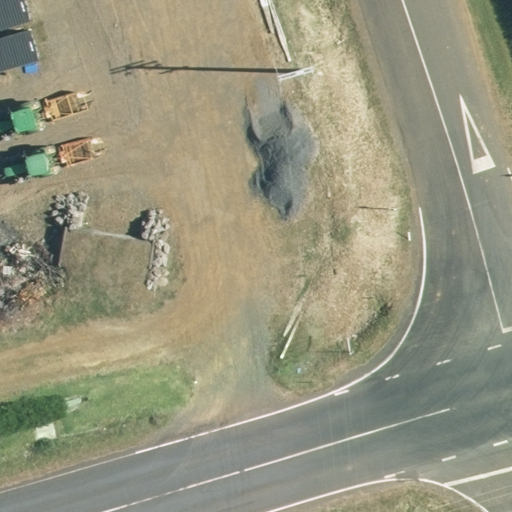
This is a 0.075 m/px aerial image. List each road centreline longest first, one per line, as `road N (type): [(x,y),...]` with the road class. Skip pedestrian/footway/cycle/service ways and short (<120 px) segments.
road 1 (tertiary): [(112,511),(511,395)]
road 2 (unclassified): [(398,0),(511,356)]
